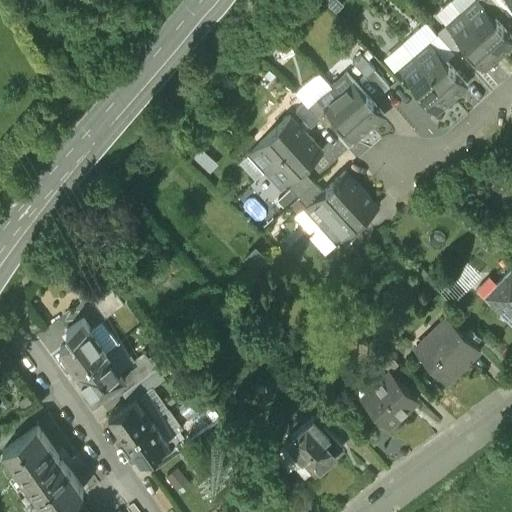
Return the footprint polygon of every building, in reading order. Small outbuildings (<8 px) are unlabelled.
[(446,23),(469,0),(450,0),(436,13),(446,23)] [(499,54),(511,41),(511,36),(494,17),(478,0),(474,0),(461,13),(499,54)] [(503,9),(494,0),(478,0),(494,17),(503,9)] [(494,0),(503,9),(509,15),(511,12),(511,1),(511,0),(494,0)] [(499,54),(461,13),(446,26),(484,67),(499,54)] [(413,57),(450,98),(466,84),(428,43),(413,57)] [(288,51),(278,56),(283,65),(292,60),(288,51)] [(450,98),(413,57),(398,71),(435,112),(450,98)] [(389,90),(360,58),(352,66),(380,98),(389,90)] [(330,92),(368,133),(384,119),(346,78),(330,92)] [(368,133),(330,92),(315,106),(317,108),(334,127),(353,147),(368,133)] [(334,127),(317,108),(308,116),(318,128),(325,135),(334,127)] [(318,128),(308,116),(303,111),(294,119),(310,136),(318,128)] [(247,162),(263,180),(305,142),(289,125),(247,162)] [(321,160),(305,142),(263,180),(280,198),(321,160)] [(192,161),(197,173),(208,169),(203,156),(192,161)] [(360,197),(344,180),(322,200),(306,215),(303,218),(319,235),(360,197)] [(289,198),(297,207),(314,191),(305,183),(289,198)] [(297,207),(306,215),(322,200),(314,191),(297,207)] [(360,197),(319,235),(336,253),(337,251),(354,236),(376,215),(360,197)] [(292,211),(297,207),(289,198),(284,203),(292,211)] [(354,236),(337,251),(345,260),(362,245),(354,236)] [(506,294),(495,304),(511,321),(511,274),(499,287),(506,294)] [(105,287),(86,301),(104,326),(124,312),(105,287)] [(437,341),(419,360),(444,384),(462,366),(466,370),(481,356),(446,322),(432,336),(437,341)] [(70,349),(58,357),(75,381),(104,360),(82,328),(64,340),(70,349)] [(382,355),(373,364),(389,380),(398,371),(382,355)] [(104,360),(75,381),(94,408),(114,393),(124,386),(119,380),(104,360)] [(143,363),(119,380),(124,386),(114,393),(120,402),(153,378),(143,363)] [(153,378),(120,402),(128,413),(135,409),(162,389),(153,378)] [(393,384),(365,412),(388,435),(416,408),(393,384)] [(109,427),(124,448),(150,430),(135,409),(128,413),(109,427)] [(285,455),(274,465),(287,479),(303,466),(314,479),(340,457),(313,426),(283,452),(285,455)] [(150,430),(124,448),(140,471),(166,452),(150,430)] [(20,447),(2,458),(40,511),(63,511),(74,504),(83,499),(37,434),(20,447)] [(0,444),(0,454),(2,458),(20,447),(13,436),(0,444)] [(178,497),(186,488),(174,477),(166,486),(178,497)]
